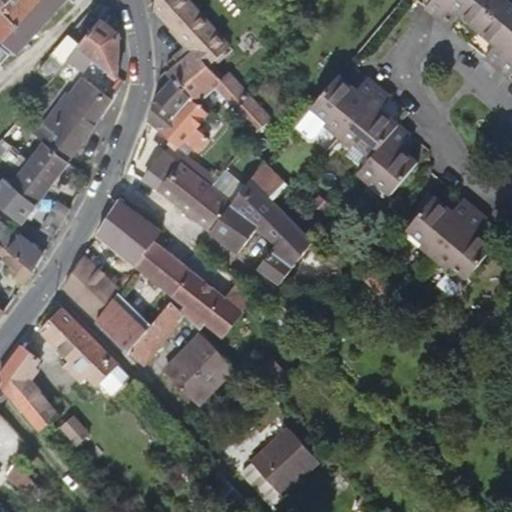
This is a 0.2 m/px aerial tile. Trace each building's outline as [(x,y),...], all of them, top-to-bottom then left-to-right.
[(0,36),(19,54),(68,0),(14,0),(1,15),(0,15),(0,36)] [(14,0),(0,0),(0,13),(1,15),(14,0)] [(208,65),(230,46),(189,0),(156,0),(151,4),(188,44),(162,69),(167,73),(191,94),(197,99),(215,84),(220,79),(208,65)] [(440,12),(449,0),(427,0),(427,1),(440,12)] [(480,24),(500,0),(449,0),(440,12),(452,23),(462,10),(480,24)] [(498,62),(511,46),(511,0),(500,0),(480,24),(498,39),(487,52),(498,62)] [(122,79),(120,33),(103,21),(83,46),(81,48),(96,60),(125,83),(126,81),(122,79)] [(70,62),(81,48),(83,46),(71,36),(54,58),(65,67),(70,62)] [(0,75),(16,59),(0,44),(0,75)] [(511,46),(498,62),(511,73),(511,71),(511,46)] [(84,74),(96,60),(81,48),(70,62),(84,74)] [(52,82),(65,67),(54,58),(41,72),(52,82)] [(248,95),(229,71),(220,79),(215,84),(237,110),(248,95)] [(176,111),(191,94),(167,73),(162,78),(170,84),(160,98),(176,111)] [(341,134),(381,85),(368,73),(357,86),(341,73),(315,105),(330,118),(327,122),(341,134)] [(90,138),(114,101),(86,79),(76,90),(73,88),(37,135),(47,143),(71,163),(90,138)] [(373,155),(399,122),(382,108),(393,95),(381,85),(341,134),(354,144),(357,141),(373,155)] [(198,125),(211,111),(197,99),(191,94),(176,111),(160,98),(151,121),(182,146),(187,140),(200,151),(212,137),(198,125)] [(248,95),(237,110),(256,133),(268,118),(248,95)] [(330,118),(315,105),(296,128),(309,139),(316,138),(327,122),(330,118)] [(391,194),(418,161),(400,146),(412,133),(399,122),(373,155),(359,172),(372,184),(374,180),(391,194)] [(5,140),(0,145),(0,156),(18,171),(28,159),(5,140)] [(0,203),(24,222),(71,163),(47,143),(14,186),(7,180),(0,189),(0,203)] [(160,191),(180,164),(167,154),(162,160),(149,180),(146,183),(160,191)] [(220,179),(186,156),(182,162),(214,187),(220,179)] [(214,187),(182,162),(180,164),(160,191),(213,231),(234,203),(214,187)] [(282,291),(319,241),(270,206),(288,182),(265,165),(211,237),(244,261),(256,245),(268,254),(255,271),(282,291)] [(313,192),(303,183),(296,192),(307,200),(313,192)] [(331,207),(319,198),(311,207),(322,218),(331,207)] [(435,257),(476,208),(464,198),(452,211),(438,198),(411,228),(426,241),(422,245),(435,257)] [(139,265),(156,242),(163,232),(119,199),(98,234),(139,265)] [(55,238),(72,210),(60,204),(44,232),(55,238)] [(468,277),(495,246),(477,230),(488,218),(476,208),(435,257),(448,268),(453,264),(468,277)] [(44,257),(0,222),(0,243),(35,271),(44,257)] [(195,273),(187,266),(156,242),(139,265),(177,295),(195,273)] [(35,271),(0,243),(0,257),(13,266),(10,271),(26,285),(33,275),(35,271)] [(382,259),(372,251),(365,258),(375,267),(382,259)] [(121,291),(123,288),(85,255),(65,288),(99,321),(121,291)] [(399,297),(374,272),(368,279),(393,304),(399,297)] [(227,298),(195,273),(177,295),(187,303),(183,309),(187,313),(199,325),(201,328),(207,322),(225,335),(245,312),(227,298)] [(245,312),(259,297),(241,282),(227,298),(245,312)] [(132,351),(154,323),(121,291),(99,321),(131,353),(132,351)] [(317,320),(291,295),(275,312),(276,313),(289,326),(300,336),(317,320)] [(148,364),(187,313),(183,309),(174,299),(154,323),(132,351),(148,364)] [(121,363),(63,307),(41,330),(70,359),(65,365),(82,382),(88,377),(98,386),(121,363)] [(289,326),(276,313),(265,325),(278,338),(289,326)] [(201,328),(199,325),(178,347),(180,348),(164,364),(195,397),(232,360),(201,328)] [(63,416),(27,375),(39,360),(24,347),(0,380),(0,385),(41,434),(63,416)] [(273,391),(293,374),(287,368),(283,371),(269,356),(265,359),(258,352),(246,362),(249,366),(273,391)] [(112,400),(135,378),(121,363),(98,386),(112,400)] [(261,387),(254,393),(263,404),(271,398),(261,387)] [(80,422),(69,431),(81,447),(92,438),(80,422)] [(253,461),(243,471),(271,502),(281,492),(283,494),(320,461),(288,426),(252,459),(253,461)] [(47,496),(18,463),(7,482),(33,510),(47,496)]
